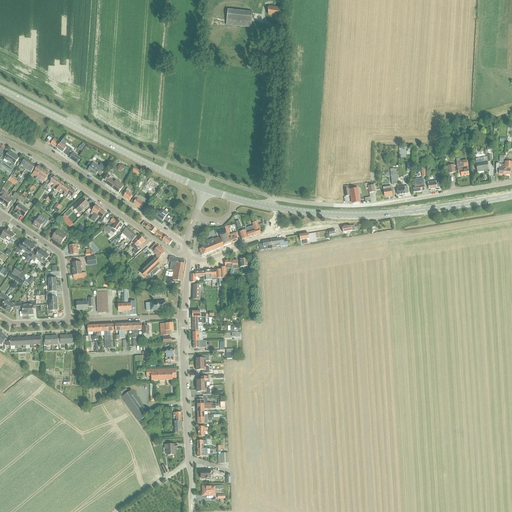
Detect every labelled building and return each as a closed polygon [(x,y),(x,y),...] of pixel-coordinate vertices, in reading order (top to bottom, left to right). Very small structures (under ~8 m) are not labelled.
[(284,11),(284,8),(269,6),(267,15),(282,17),(282,11),(284,11)] [(251,27),(252,13),(228,10),(226,25),(251,27)] [(57,148),(60,144),(59,143),(59,144),(53,140),(51,144),(57,148)] [(57,148),(63,153),(66,155),(68,157),(73,150),(70,148),(70,149),(65,145),(64,146),(60,144),(57,148)] [(13,153),(9,151),(5,158),(8,161),(8,162),(10,164),(11,163),(14,165),(19,158),(15,155),(13,154),(13,153)] [(73,153),(69,158),(77,164),(81,159),(73,153)] [(489,171),(487,162),(484,162),(483,158),(476,160),(476,163),(477,174),(484,173),(483,172),(489,171)] [(25,169),(30,163),(24,159),(20,166),(25,169)] [(469,175),(467,167),(466,161),(456,162),(458,175),(460,174),(461,176),(469,175)] [(101,175),(106,168),(101,164),(99,167),(93,163),(92,164),(90,162),(86,168),(89,170),(88,171),(95,176),(98,173),(101,175)] [(503,173),(503,175),(510,175),(510,170),(509,170),(509,168),(511,169),(511,167),(511,162),(504,162),(504,167),(503,167),(503,173)] [(30,163),(25,169),(31,173),(35,167),(30,163)] [(37,181),(44,170),(38,166),(32,174),(36,177),(35,179),(37,181)] [(23,180),(28,173),(25,170),(20,177),(23,180)] [(44,182),(49,174),(44,170),(37,181),(38,182),(40,179),(44,182)] [(109,171),(103,179),(107,182),(106,184),(118,193),(123,187),(116,181),(114,182),(109,179),(110,177),(108,176),(111,173),(109,171)] [(11,177),(8,181),(15,185),(18,182),(11,177)] [(53,189),(59,181),(53,177),(50,182),(54,185),(52,188),(53,189)] [(149,191),(152,194),(154,191),(155,192),(160,187),(151,180),(143,190),(147,194),(149,191)] [(59,193),(61,190),(65,185),(59,181),(53,189),(59,193)] [(440,188),(439,183),(438,183),(437,182),(436,182),(435,181),(428,182),(429,190),(440,188)] [(423,182),(419,183),(412,184),(413,192),(424,190),(423,182)] [(70,189),(65,185),(61,190),(65,193),(63,196),(65,197),(70,189)] [(392,196),(391,186),(383,188),(383,191),(384,197),(392,196)] [(398,195),(409,193),(407,186),(398,188),(398,190),(397,190),(398,195)] [(76,193),(70,189),(65,197),(66,198),(69,195),(73,198),(76,193)] [(357,189),(351,190),(353,203),(359,202),(357,189)] [(0,203),(3,205),(7,198),(9,195),(5,192),(3,190),(0,193),(0,203)] [(129,201),(132,196),(129,193),(130,192),(127,190),(124,194),(125,194),(123,197),(129,201)] [(144,204),(134,197),(131,202),(141,210),(142,208),(145,210),(149,204),(146,202),(144,204)] [(10,200),(7,198),(3,205),(7,208),(9,205),(11,207),(15,201),(11,198),(10,200)] [(79,213),(88,204),(83,199),(74,208),(79,213)] [(23,217),(28,211),(19,204),(14,211),(15,212),(14,213),(19,216),(20,215),(23,217)] [(96,206),(92,211),(94,213),(90,219),(94,222),(99,216),(102,218),(106,213),(101,209),(96,206)] [(158,209),(154,215),(167,224),(170,220),(166,217),(168,214),(164,211),(162,209),(161,211),(158,209)] [(44,227),(48,221),(40,215),(37,219),(33,225),(39,230),(42,225),(44,227)] [(69,228),(73,224),(64,216),(61,219),(69,228)] [(117,221),(110,216),(108,220),(110,222),(109,223),(108,224),(113,227),(117,221)] [(121,229),(123,225),(117,221),(113,227),(112,228),(112,229),(111,231),(114,234),(117,232),(119,228),(121,229)] [(147,230),(150,226),(144,221),(141,226),(147,230)] [(239,221),(236,222),(242,240),(248,238),(246,230),(243,231),(239,221)] [(253,226),(256,235),(260,234),(261,233),(257,222),(252,223),(253,226)] [(157,230),(150,226),(147,230),(154,235),(157,230)] [(253,226),(245,229),(246,230),(248,238),(256,235),(253,226)] [(9,231),(10,230),(7,228),(6,229),(0,237),(4,240),(4,239),(10,242),(13,244),(15,240),(12,238),(14,235),(9,231)] [(127,238),(132,232),(127,228),(122,234),(127,238)] [(166,236),(157,230),(154,235),(162,241),(166,236)] [(57,231),(52,238),(61,245),(66,237),(57,231)] [(132,232),(127,238),(132,242),(137,236),(132,232)] [(220,236),(221,237),(224,247),(231,244),(228,237),(227,233),(220,236)] [(303,240),(303,243),(303,244),(307,244),(307,239),(309,239),(308,234),(299,235),(300,241),(303,240)] [(228,237),(231,244),(238,241),(237,237),(234,238),(233,235),(228,237)] [(132,243),(134,245),(133,247),(133,248),(135,250),(133,253),(135,255),(141,249),(138,247),(140,244),(142,245),(145,241),(139,236),(132,243)] [(172,241),(166,236),(162,241),(169,245),(172,241)] [(224,247),(221,237),(214,240),(214,239),(201,244),(203,248),(199,249),(202,256),(224,247)] [(283,238),(271,240),(272,246),(272,245),(273,249),(277,248),(277,246),(280,246),(288,245),(288,240),(284,240),(283,238)] [(23,250),(25,252),(31,243),(26,240),(23,245),(21,244),(15,252),(17,253),(19,253),(20,251),(21,252),(23,250)] [(263,244),(259,244),(261,251),(273,249),(272,245),(272,246),(271,240),(263,242),(263,244)] [(29,257),(31,258),(34,253),(32,251),(35,246),(31,243),(25,252),(24,253),(27,255),(29,257)] [(156,244),(150,250),(157,256),(159,258),(162,256),(163,255),(162,255),(165,252),(159,246),(158,246),(156,244)] [(34,253),(31,258),(35,261),(36,259),(39,261),(45,253),(40,250),(37,255),(34,253)] [(49,256),(45,253),(39,261),(42,263),(40,265),(45,268),(48,262),(46,261),(49,256)] [(156,258),(140,273),(145,278),(149,274),(152,277),(159,270),(157,267),(161,263),(158,260),(159,258),(157,256),(155,258),(156,258)] [(94,257),(87,257),(88,265),(95,264),(94,257)] [(170,257),(169,260),(169,261),(171,262),(171,263),(169,270),(174,271),(172,281),(177,282),(177,281),(181,281),(184,260),(176,259),(176,258),(170,257)] [(246,277),(249,277),(248,258),(245,258),(245,259),(240,260),(240,268),(243,267),(243,271),(246,271),(246,277)] [(82,266),(81,262),(72,263),(73,271),(72,271),(73,276),(82,275),(81,266),(82,266)] [(22,272),(22,271),(16,267),(13,272),(19,276),(22,272)] [(49,286),(56,285),(56,278),(51,279),(51,276),(45,276),(45,282),(48,281),(49,286)] [(56,285),(49,286),(49,290),(46,290),(46,295),(52,295),(52,292),(57,292),(56,285)] [(97,292),(98,313),(108,312),(107,292),(107,289),(97,289),(97,292)] [(52,295),(46,295),(46,300),(49,300),(50,305),(57,304),(57,298),(52,298),(52,295)] [(5,296),(2,301),(4,302),(1,307),(5,310),(11,302),(8,300),(10,299),(5,296)] [(77,310),(88,310),(87,307),(89,307),(93,307),(93,298),(89,298),(89,302),(87,302),(76,303),(77,310)] [(166,310),(167,310),(166,302),(165,302),(165,301),(165,302),(162,302),(162,301),(161,301),(161,302),(158,302),(155,303),(155,302),(154,302),(154,303),(151,303),(151,302),(151,303),(150,303),(146,303),(147,311),(151,311),(151,312),(152,312),(152,311),(155,311),(158,311),(159,311),(162,310),(162,311),(163,311),(163,310),(165,310),(166,311),(166,310)] [(14,304),(11,302),(5,310),(10,313),(13,308),(15,310),(19,309),(19,303),(16,303),(15,302),(14,304)] [(24,303),(19,303),(19,309),(23,309),(23,315),(28,315),(28,305),(25,305),(24,303)] [(31,305),(28,305),(28,315),(34,315),(34,309),(36,309),(36,303),(31,303),(31,305)] [(57,304),(50,305),(50,309),(47,309),(47,314),(53,314),(53,311),(58,311),(57,304)] [(174,331),(173,323),(162,324),(163,336),(170,335),(169,331),(174,331)] [(202,341),(202,336),(206,336),(206,332),(193,333),(193,341),(202,341)] [(66,335),(67,344),(75,344),(74,338),(73,338),(73,335),(66,335)] [(26,349),(25,345),(25,338),(20,338),(20,336),(18,337),(18,338),(18,346),(23,346),(23,349),(26,349)] [(33,345),(33,337),(28,337),(28,336),(25,336),(25,338),(25,345),(30,345),(31,348),(33,348),(33,345)] [(41,348),(40,337),(36,337),(36,336),(33,336),(33,337),(33,345),(38,345),(38,348),(41,348)] [(52,345),(51,336),(45,336),(45,339),(44,339),(44,345),(52,345)] [(59,344),(59,338),(58,338),(58,336),(51,336),(52,345),(59,344)] [(18,346),(18,338),(13,338),(13,337),(10,337),(10,341),(6,342),(6,346),(10,346),(15,346),(15,349),(18,349),(18,346)] [(202,341),(193,341),(193,349),(206,348),(206,341),(202,341)] [(176,361),(175,350),(165,351),(166,364),(171,364),(171,362),(176,361)] [(196,365),(205,364),(205,361),(209,361),(209,355),(201,356),(201,359),(196,359),(196,365)] [(206,368),(205,364),(196,365),(196,371),(202,370),(202,373),(209,373),(209,368),(206,368)] [(157,370),(151,370),(147,370),(147,376),(151,376),(152,381),(173,380),(173,378),(176,378),(176,369),(165,369),(165,371),(157,371),(157,370)] [(210,383),(209,377),(202,377),(199,377),(200,380),(197,380),(197,386),(206,386),(206,383),(210,383)] [(206,386),(197,386),(197,392),(202,392),(203,395),(210,395),(210,389),(206,389),(206,386)] [(119,391),(122,395),(128,391),(125,387),(119,391)] [(139,422),(149,415),(132,390),(122,397),(139,422)] [(197,400),(197,406),(212,406),(212,403),(204,403),(204,398),(200,398),(201,400),(197,400)] [(174,423),(182,423),(181,413),(173,413),(174,423)] [(182,423),(174,423),(174,433),(182,433),(182,423)] [(208,430),(208,427),(198,427),(198,437),(204,437),(204,430),(208,430)] [(197,449),(203,449),(203,445),(207,445),(207,441),(197,441),(197,449)] [(175,445),(165,445),(165,449),(166,449),(167,455),(175,455),(175,449),(177,449),(177,445),(175,445)] [(203,449),(197,449),(198,457),(207,457),(207,453),(203,453),(203,449)] [(220,472),(216,471),(213,470),(213,471),(201,471),(201,479),(207,479),(207,480),(211,480),(211,475),(213,475),(213,474),(215,474),(219,475),(220,472)] [(223,489),(222,486),(215,486),(215,487),(208,487),(208,486),(203,486),(203,496),(215,495),(215,490),(223,489)]
